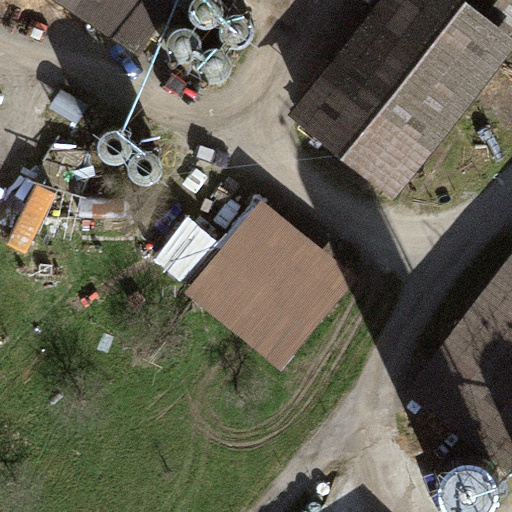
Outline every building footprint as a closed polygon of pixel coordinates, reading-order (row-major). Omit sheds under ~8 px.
[(148,0),(66,0),(124,37),(148,0)] [(377,0),(292,107),(388,184),(506,38),(458,0),(377,0)] [(361,272),(264,196),(191,287),(288,364),(361,272)] [(511,249),(409,377),(511,459),(511,249)] [(337,511),(327,502),(318,511),(337,511)]
